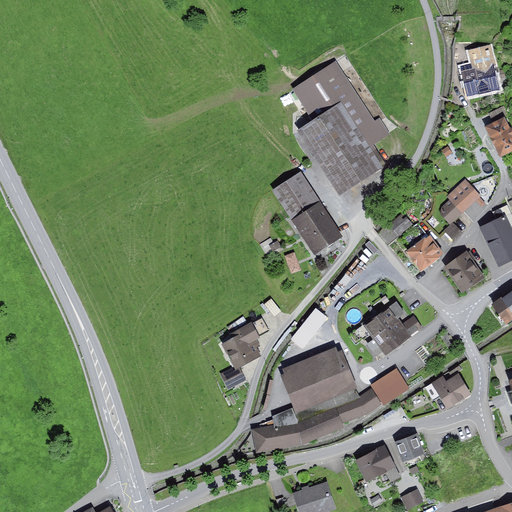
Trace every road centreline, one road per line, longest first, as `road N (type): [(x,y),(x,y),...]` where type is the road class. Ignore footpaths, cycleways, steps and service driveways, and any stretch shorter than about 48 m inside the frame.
road 1 (unclassified): [(369,227),(275,337),(243,426),(197,462),(131,485)]
road 2 (residential): [(149,511),(246,470),(348,449),(478,405)]
road 3 (primary): [(0,162),(96,367),(129,478)]
road 4 (unclassified): [(425,0),(436,41),(435,108),(424,142),(369,227)]
road 5 (residential): [(423,289),(499,197),(505,173)]
road 6 (residential): [(456,45),(462,93),(505,173)]
